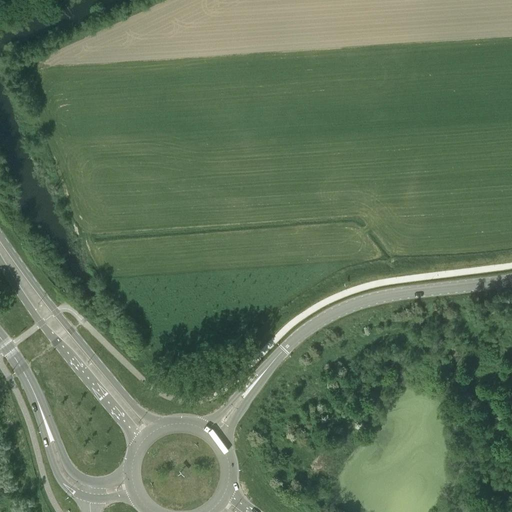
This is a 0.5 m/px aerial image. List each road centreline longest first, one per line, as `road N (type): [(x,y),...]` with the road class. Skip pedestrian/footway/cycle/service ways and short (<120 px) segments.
road 1 (tertiary): [(256,381),(299,334),(343,309),(511,280)]
road 2 (primary): [(154,432),(0,237)]
road 3 (primary): [(0,260),(139,447)]
